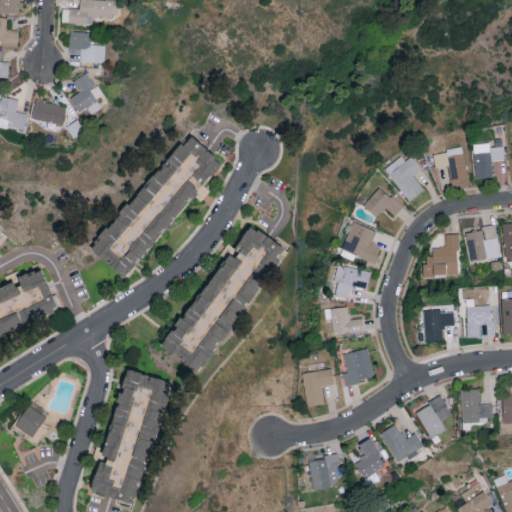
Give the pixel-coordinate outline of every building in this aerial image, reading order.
[(0,0),(0,11),(21,12),(21,0),(0,0)] [(62,22),(89,23),(89,15),(117,16),(117,0),(79,0),(79,8),(62,8),(62,22)] [(7,16),(0,16),(0,44),(18,45),(18,29),(7,28),(7,16)] [(80,60),(105,61),(105,44),(91,43),(91,32),(70,31),(69,47),(80,48),(80,60)] [(9,61),(0,60),(0,51),(0,50),(0,75),(9,76),(9,61)] [(73,81),(80,91),(71,97),(80,111),(88,106),(93,113),(102,106),(91,89),(96,86),(87,72),(73,81)] [(27,112),(17,110),(19,99),(2,95),(0,102),(0,101),(0,124),(24,129),(27,112)] [(64,123),(67,104),(35,99),(32,118),(64,123)] [(192,139),(205,150),(222,165),(126,274),(96,247),(192,139)] [(493,177),(492,160),(504,159),(503,145),(490,146),(490,142),(474,143),(475,177),(493,177)] [(435,166),(449,165),(450,179),(466,178),(464,148),(433,151),(435,166)] [(424,189),(413,174),(421,167),(411,155),(405,160),(401,155),(384,168),(410,200),(424,189)] [(395,215),(403,205),(379,185),(363,205),(377,216),(385,207),(395,215)] [(372,243),(376,229),(352,221),(343,250),(375,261),(380,245),(372,243)] [(511,221),(503,222),(505,261),(511,260),(511,221)] [(466,229),(469,260),(500,257),(496,226),(466,229)] [(165,348),(256,230),(267,239),(283,251),(192,369),(165,348)] [(457,233),(445,233),(446,246),(432,247),(432,256),(424,256),(424,275),(458,274),(457,233)] [(367,289),(371,271),(338,263),(334,280),(338,281),(335,294),(349,297),(352,285),(367,289)] [(0,292),(0,337),(57,313),(41,275),(0,292)] [(474,305),(474,298),(466,298),(467,336),(496,335),(496,318),(491,318),(491,304),(474,305)] [(511,298),(501,298),(502,333),(511,332),(511,298)] [(325,308),(326,318),(332,317),(333,333),(364,329),(363,317),(350,319),(349,306),(325,308)] [(425,343),(443,342),(442,325),(454,325),(454,309),(423,310),(425,343)] [(347,371),(343,372),(345,382),(374,378),(369,348),(343,352),(347,371)] [(303,372),(307,405),(325,403),(323,384),(333,383),(332,368),(303,372)] [(94,495),(108,499),(130,506),(167,384),(131,373),(94,495)] [(461,389),(462,422),(481,421),(481,417),(493,417),(493,403),(480,403),(479,388),(461,389)] [(511,395),(503,396),(503,423),(511,422),(511,395)] [(429,437),(446,429),(440,418),(450,413),(442,396),(416,409),(429,437)] [(30,409),(45,419),(33,437),(18,426),(30,409)] [(423,445),(416,432),(405,438),(397,423),(381,432),(398,463),(418,452),(416,448),(423,445)] [(358,444),(365,456),(355,461),(364,477),(385,465),(370,437),(358,444)] [(313,488),(342,484),(338,454),(309,458),(313,488)] [(459,507),(461,511),(484,511),(483,509),(492,504),(479,482),(461,493),(466,502),(459,507)]
